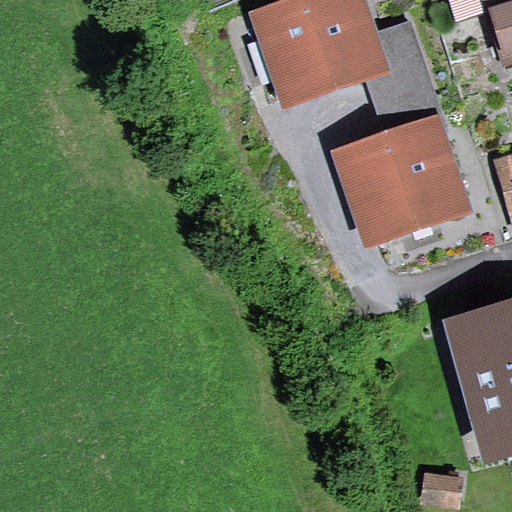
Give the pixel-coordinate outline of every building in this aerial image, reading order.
[(373,70),(385,107),(429,92),(407,28),(363,43),(348,0),(332,0),(266,23),(291,97),(373,70)] [(511,0),(491,0),(509,55),(511,54),(511,0)] [(442,131),(429,92),(385,107),(398,144),(348,161),(373,236),(455,208),(429,135),(442,131)] [(511,319),(459,334),(490,446),(511,439),(511,319)] [(457,511),(460,485),(421,482),(417,511),(457,511)]
